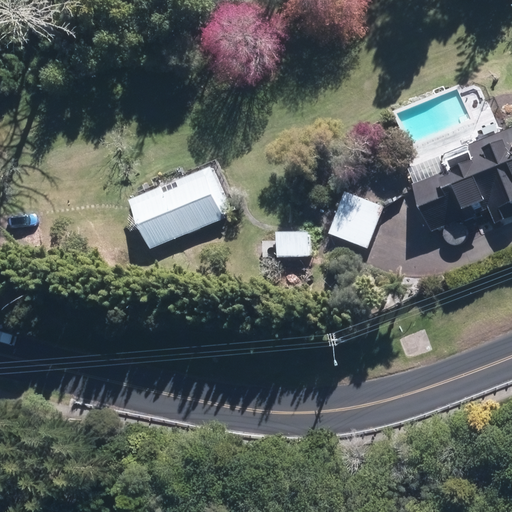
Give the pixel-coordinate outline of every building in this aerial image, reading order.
[(511,204),(511,127),(443,155),(448,169),(415,182),(435,231),(490,209),(498,231),(511,225),(511,213),(509,206),(511,204)] [(168,185),(133,200),(154,251),(239,216),(219,167),(183,182),(185,188),(171,193),(168,185)] [(389,206),(349,191),(333,234),(372,249),(389,206)] [(448,238),(450,240),(453,242),(456,242),(459,241),(461,240),(463,238),(464,235),(464,232),(463,230),(461,227),(459,226),(456,225),(453,225),(451,226),(449,228),(447,230),(447,233),(447,236),(448,238)] [(312,259),(313,232),(282,231),(282,240),(266,240),(265,257),(312,259)]
